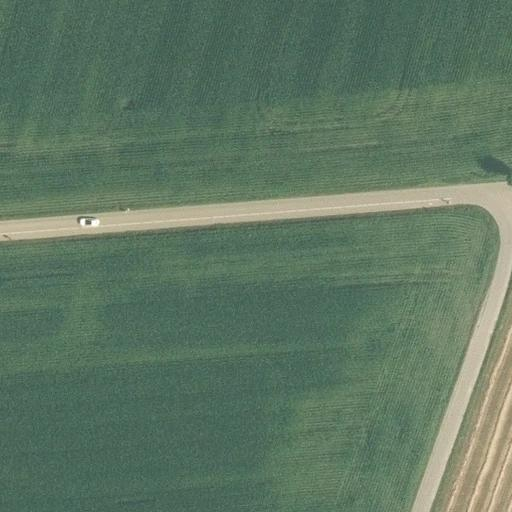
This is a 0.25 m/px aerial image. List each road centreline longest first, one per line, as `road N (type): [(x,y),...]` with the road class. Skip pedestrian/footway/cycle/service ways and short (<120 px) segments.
road 1 (unclassified): [(0,232),(511,193)]
road 2 (track): [(419,511),(496,290),(511,193)]
